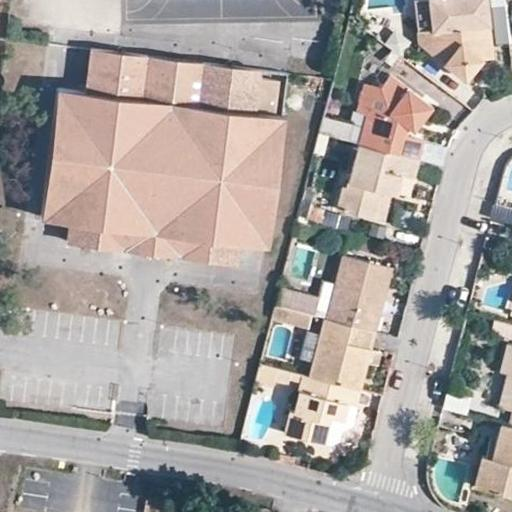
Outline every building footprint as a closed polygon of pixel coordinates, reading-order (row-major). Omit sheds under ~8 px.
[(297,0),(298,12),(319,11),(318,0),(297,0)] [(489,44),(484,0),(412,0),(415,30),(425,30),(426,49),(452,69),(462,73),(467,73),(471,64),(471,57),(478,57),(477,46),(489,44)] [(425,30),(415,30),(415,41),(426,49),(425,30)] [(478,57),(490,56),(489,44),(477,46),(478,57)] [(69,219),(67,240),(236,261),(239,241),(265,245),(281,118),(252,114),(257,72),(90,51),(85,91),(56,88),(40,215),(69,219)] [(353,113),(363,116),(356,146),(417,161),(421,143),(404,139),(404,134),(407,130),(401,127),(406,119),(414,120),(425,106),(385,75),(374,90),(361,86),(353,113)] [(414,120),(406,119),(401,127),(407,130),(414,120)] [(412,181),(417,161),(356,146),(346,190),(340,189),(335,211),(373,220),(380,192),(388,194),(395,195),(399,178),(406,179),(412,181)] [(406,179),(399,178),(395,195),(401,197),(406,179)] [(388,194),(380,192),(373,220),(381,222),(388,194)] [(388,267),(341,255),(324,320),(372,333),(376,314),(367,313),(372,294),(381,295),(388,267)] [(381,295),(372,294),(367,313),(376,314),(381,295)] [(324,320),(321,320),(306,378),(356,391),(372,333),(324,320)] [(511,410),(509,424),(511,424),(511,343),(506,342),(499,370),(506,372),(511,373),(511,383),(506,407),(511,409),(511,410)] [(511,383),(511,373),(506,372),(497,406),(506,407),(511,383)] [(352,407),(356,391),(306,378),(300,377),(291,413),(287,411),(281,434),(319,443),(324,427),(326,417),(333,418),(340,420),(344,405),(349,406),(352,407)] [(446,411),(469,414),(471,397),(448,394),(446,411)] [(349,406),(344,405),(340,420),(345,421),(349,406)] [(324,427),(330,428),(333,418),(326,417),(324,427)] [(511,424),(509,424),(500,422),(490,457),(483,487),(511,495),(511,424)] [(490,457),(481,454),(472,485),(483,487),(490,457)]
